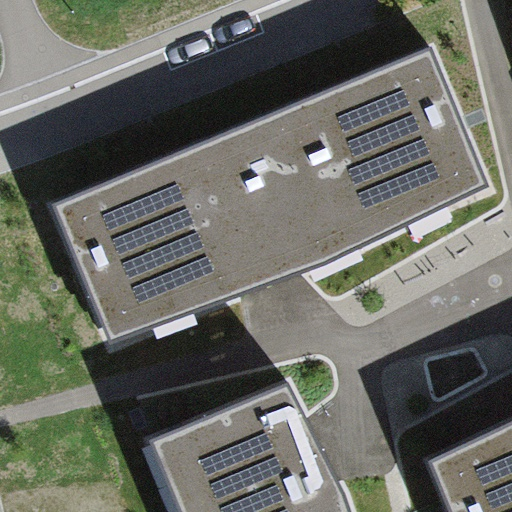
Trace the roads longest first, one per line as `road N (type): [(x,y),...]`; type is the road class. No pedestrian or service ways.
road 1 (residential): [(59,122),(367,0)]
road 2 (residential): [(10,0),(59,122)]
